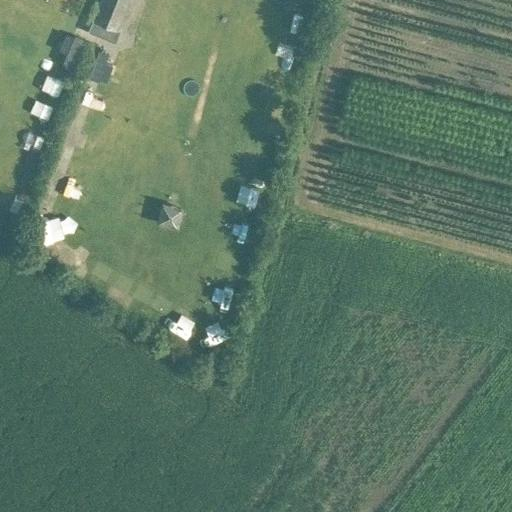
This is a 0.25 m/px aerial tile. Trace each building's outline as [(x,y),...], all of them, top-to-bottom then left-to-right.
[(100,0),(93,19),(117,29),(128,0),(100,0)] [(70,67),(79,47),(53,36),(44,56),(70,67)] [(276,46),(274,63),(294,66),(296,48),(276,46)] [(38,89),(58,98),(66,81),(46,72),(38,89)] [(188,212),(172,196),(154,213),(169,229),(188,212)]
